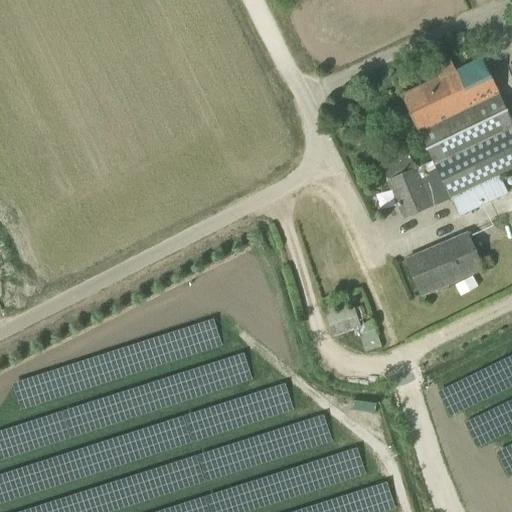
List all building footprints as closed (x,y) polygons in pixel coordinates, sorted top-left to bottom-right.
[(401,96),(419,133),(500,94),(482,57),(455,70),(450,61),(435,68),(439,78),(401,96)] [(511,120),(500,94),(419,133),(459,217),(508,193),(498,174),(511,167),(511,120)] [(383,167),(405,217),(432,206),(410,156),(383,167)] [(422,295),(492,265),(488,256),(479,260),(468,234),(407,260),(422,295)] [(372,322),(360,326),(353,307),(336,313),(333,303),(323,307),(326,316),(303,324),(312,350),(335,342),(336,344),(365,334),(365,336),(368,335),(373,350),(381,347),(372,322)]
